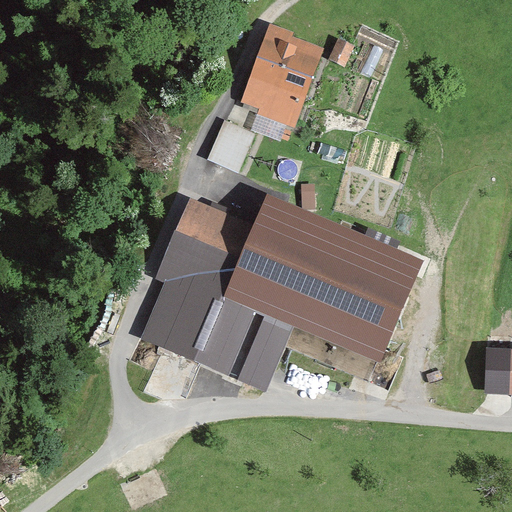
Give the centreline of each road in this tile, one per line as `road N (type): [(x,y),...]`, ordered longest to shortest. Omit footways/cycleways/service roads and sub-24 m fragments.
road 1 (residential): [(34,511),(142,436),(247,411),(511,422)]
road 2 (track): [(142,436),(118,372),(124,341),(214,119),(261,29),(290,0)]
